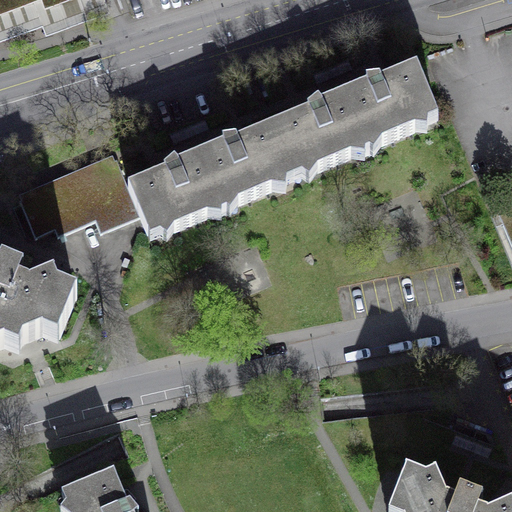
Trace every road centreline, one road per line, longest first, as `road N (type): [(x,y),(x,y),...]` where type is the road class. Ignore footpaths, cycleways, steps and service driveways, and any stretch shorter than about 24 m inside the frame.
road 1 (residential): [(0,419),(511,313)]
road 2 (secondary): [(0,105),(352,0)]
